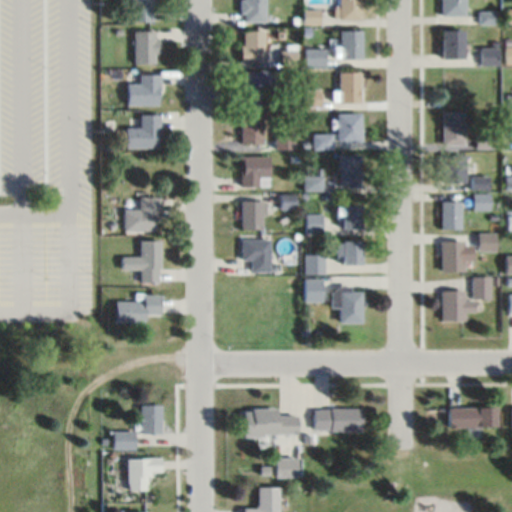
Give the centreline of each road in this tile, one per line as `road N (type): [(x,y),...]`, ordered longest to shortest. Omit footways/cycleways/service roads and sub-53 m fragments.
road 1 (residential): [(197,0),(202,511)]
road 2 (residential): [(399,0),(404,460)]
road 3 (residential): [(511,368),(202,371)]
